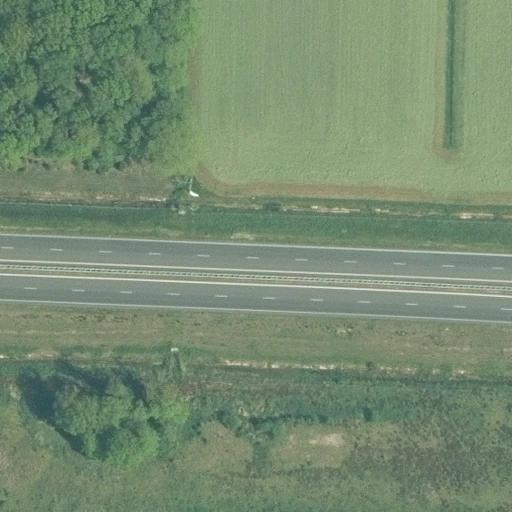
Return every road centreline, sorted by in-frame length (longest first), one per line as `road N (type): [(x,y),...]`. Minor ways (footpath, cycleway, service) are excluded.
road 1 (trunk): [(0,288),(511,312)]
road 2 (trunk): [(511,270),(0,248)]
